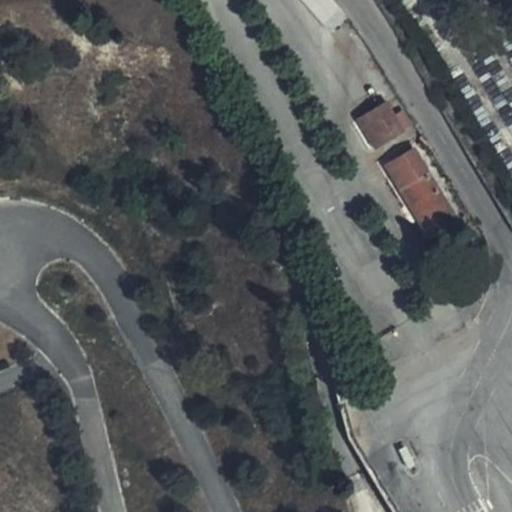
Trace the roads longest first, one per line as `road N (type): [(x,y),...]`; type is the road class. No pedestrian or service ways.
road 1 (unclassified): [(355,0),(511,254)]
road 2 (unclassified): [(511,308),(458,423),(454,488),(471,511)]
